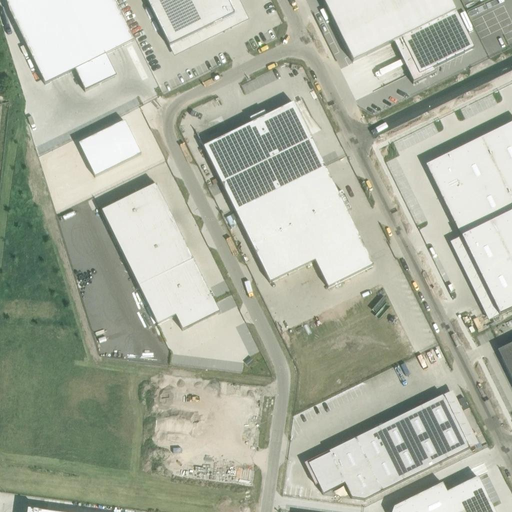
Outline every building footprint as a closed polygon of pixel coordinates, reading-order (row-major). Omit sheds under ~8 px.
[(112,0),(2,0),(42,82),(72,68),(83,90),(112,75),(102,54),(131,39),(112,0)] [(146,0),(169,47),(203,31),(207,38),(246,19),(236,0),(146,0)] [(327,0),(323,2),(346,48),(353,63),(393,43),(393,44),(394,44),(402,40),(417,71),(409,75),(413,84),(436,73),(436,72),(435,73),(433,69),(474,49),(449,0),(327,0)] [(246,85),(250,92),(264,84),(260,77),(246,85)] [(394,97),(384,103),(387,107),(397,102),(394,97)] [(252,124),(203,148),(270,284),(315,262),(328,289),(374,266),(347,212),(351,210),(342,192),(338,194),(293,103),(266,116),(264,112),(249,119),(252,124)] [(141,155),(125,122),(79,144),(84,156),(95,178),(127,162),(141,155)] [(445,158),(428,167),(442,195),(440,196),(461,237),(511,212),(511,122),(444,156),(445,158)] [(156,185),(101,212),(157,326),(175,317),(182,331),(192,326),(191,324),(218,313),(212,298),(156,185)] [(511,212),(461,237),(499,316),(511,309),(511,212)] [(511,344),(498,352),(511,381),(511,344)] [(329,454),(308,464),(318,485),(323,495),(344,485),(351,499),(364,501),(401,483),(469,449),(443,396),(328,452),(329,454)] [(394,508),(391,511),(494,511),(478,477),(447,493),(442,484),(394,508)]
